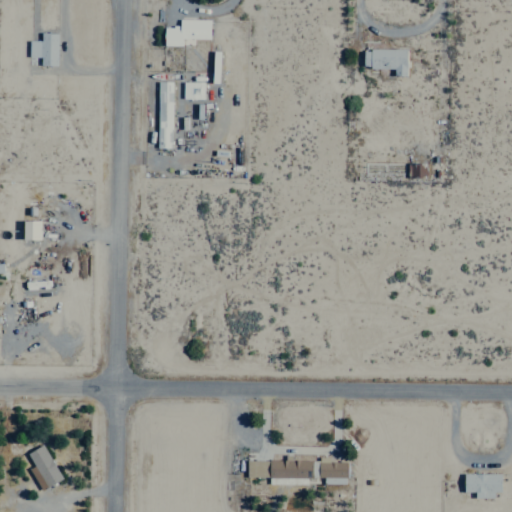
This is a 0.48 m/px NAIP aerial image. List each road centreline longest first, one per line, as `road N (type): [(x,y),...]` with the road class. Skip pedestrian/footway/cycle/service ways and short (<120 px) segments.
road 1 (residential): [(0,381),(511,388)]
road 2 (residential): [(113,511),(118,0)]
